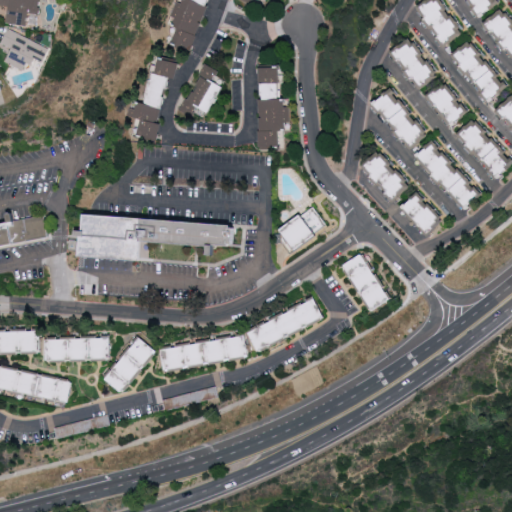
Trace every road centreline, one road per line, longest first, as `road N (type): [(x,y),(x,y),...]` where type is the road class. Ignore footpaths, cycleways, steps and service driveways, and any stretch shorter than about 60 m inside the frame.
road 1 (primary): [(133,511),(359,416),(511,303)]
road 2 (residential): [(0,307),(216,320),(257,306),(366,227)]
road 3 (primary): [(408,359),(349,400),(268,437),(112,489)]
road 4 (residential): [(438,301),(318,166),(306,131),(301,24)]
